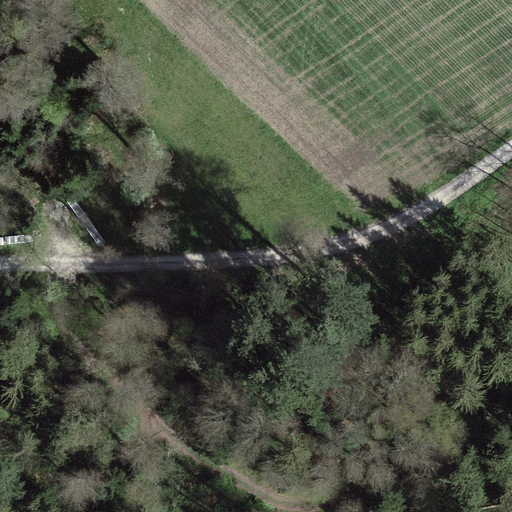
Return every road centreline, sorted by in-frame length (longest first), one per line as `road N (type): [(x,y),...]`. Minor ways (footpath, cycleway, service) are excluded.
road 1 (track): [(0,262),(188,260),(355,243),(511,148)]
road 2 (track): [(147,425),(263,506),(299,510),(511,446)]
road 3 (track): [(0,262),(97,347),(147,425),(91,511)]
